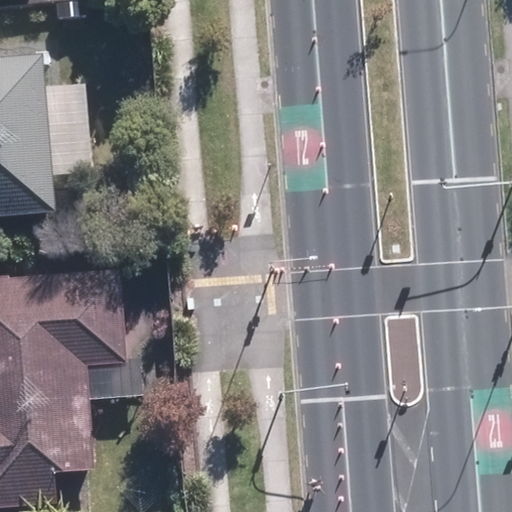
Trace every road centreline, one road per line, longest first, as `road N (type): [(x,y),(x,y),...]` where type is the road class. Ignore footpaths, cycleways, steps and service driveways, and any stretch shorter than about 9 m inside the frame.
road 1 (primary): [(356,511),(315,0)]
road 2 (primary): [(442,0),(482,511)]
